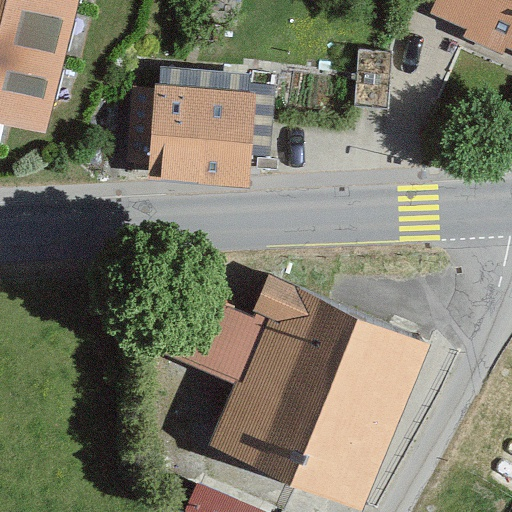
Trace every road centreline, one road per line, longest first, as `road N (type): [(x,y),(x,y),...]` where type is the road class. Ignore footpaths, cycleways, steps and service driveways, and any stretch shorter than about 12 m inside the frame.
road 1 (tertiary): [(511,205),(0,225)]
road 2 (residential): [(511,243),(484,343),(386,511)]
